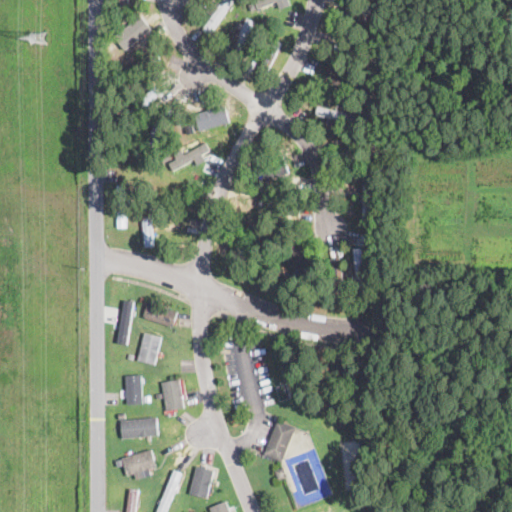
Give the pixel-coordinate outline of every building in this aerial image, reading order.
[(130,0),(130,8),(121,8),(121,0),(130,0)] [(236,0),(209,34),(202,29),(224,0),(236,0)] [(381,13),(336,19),(335,9),(380,4),(381,13)] [(152,27),(123,49),(114,37),(142,15),(152,27)] [(254,21),(237,59),(229,55),(247,17),(254,21)] [(282,41),(265,75),(257,71),(274,37),(282,41)] [(376,54),(373,62),(334,49),(337,42),(376,54)] [(162,58),(128,75),(124,66),(158,50),(162,58)] [(367,84),(365,92),(327,81),(329,73),(367,84)] [(161,93),(128,127),(122,120),(155,86),(161,93)] [(230,121),(200,129),(199,125),(197,126),(196,121),(198,121),(196,112),(226,104),(230,121)] [(358,115),(356,123),(316,114),(318,106),(358,115)] [(173,111),(152,146),(145,142),(166,107),(173,111)] [(169,161),(173,169),(195,158),(197,163),(206,159),(203,153),(210,149),(206,140),(176,156),(176,157),(169,161)] [(379,154),(378,163),(334,155),(336,146),(379,154)] [(292,171),(256,183),(251,167),(287,155),(292,171)] [(372,226),(363,226),(363,177),(372,177),(372,226)] [(126,227),(118,227),(117,185),(126,185),(126,227)] [(155,246),(145,247),(140,198),(150,197),(155,246)] [(299,204),(296,222),(256,215),(259,197),(299,204)] [(313,266),(303,276),(282,255),(293,245),(313,266)] [(372,291),(364,292),(356,251),(364,249),(372,291)] [(349,303),(338,306),(329,261),(340,259),(349,303)] [(317,275),(312,280),(306,275),(312,270),(317,275)] [(119,342),(129,343),(133,299),(123,298),(119,342)] [(178,312),(173,327),(144,317),(148,302),(178,312)] [(138,358),(155,363),(162,335),(145,331),(138,358)] [(171,351),(168,360),(124,342),(127,333),(171,351)] [(143,404),(127,405),(126,375),(142,374),(143,404)] [(182,402),(167,403),(165,379),(179,378),(182,402)] [(159,433),(123,437),(121,419),(157,416),(159,433)] [(296,427),(281,461),(264,453),(278,420),(296,427)] [(157,466),(128,475),(123,459),(152,450),(157,466)] [(214,471),(207,498),(191,494),(198,466),(214,471)] [(285,477),(279,479),(275,470),(283,467),(287,476),(285,477)] [(173,495),(166,511),(163,511),(158,510),(174,471),(182,474),(173,495)] [(139,489),(135,511),(127,511),(130,488),(139,489)] [(230,511),(212,511),(211,508),(226,502),(230,511)]
